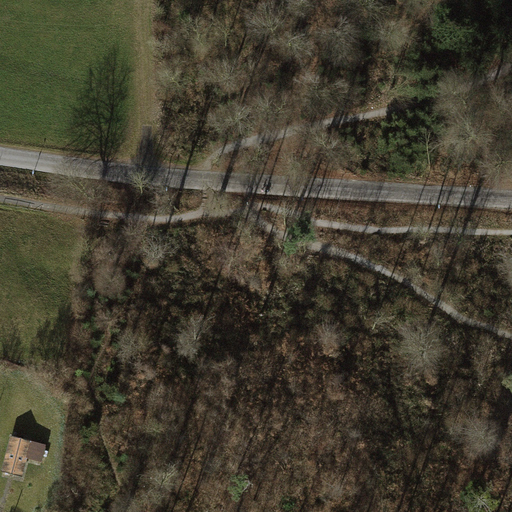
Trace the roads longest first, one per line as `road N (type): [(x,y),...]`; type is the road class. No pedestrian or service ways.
road 1 (unclassified): [(511,197),(232,186),(0,157)]
road 2 (track): [(511,69),(220,149),(207,183)]
road 3 (track): [(202,213),(258,206),(386,230),(511,232)]
road 4 (track): [(511,337),(460,318),(363,261),(293,239),(241,211)]
